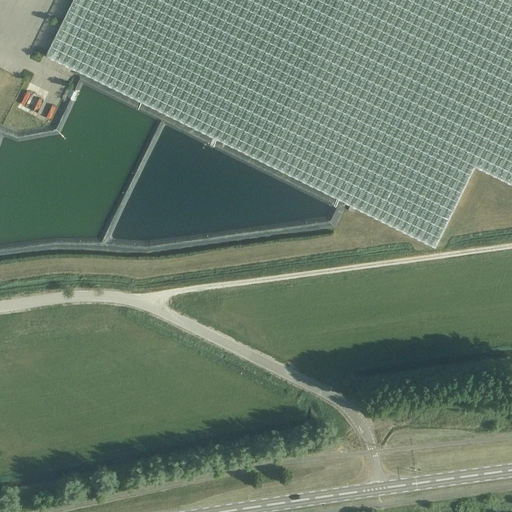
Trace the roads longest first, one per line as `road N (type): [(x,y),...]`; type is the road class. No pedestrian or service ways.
road 1 (unclassified): [(373,452),(365,428),(328,392),(142,302),(83,295),(0,307)]
road 2 (primary): [(223,511),(379,488)]
road 3 (primary): [(379,488),(511,471)]
